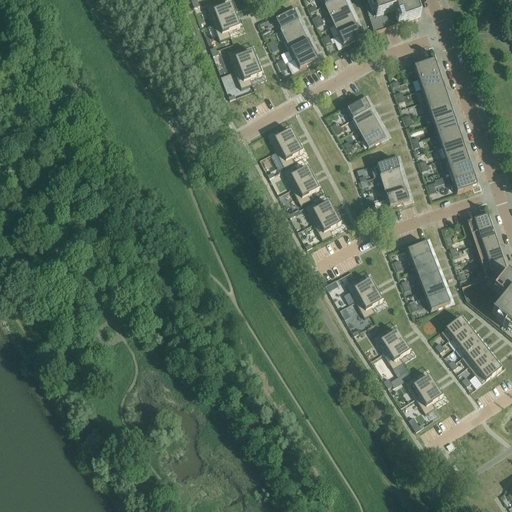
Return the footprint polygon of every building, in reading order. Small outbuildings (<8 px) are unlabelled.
[(342,0),(320,0),(324,9),(342,0)] [(347,10),(342,0),(324,9),(329,18),(347,10)] [(419,21),(412,0),(361,0),(374,35),(373,35),(373,36),(419,21)] [(217,5),(206,10),(213,27),(235,18),(231,7),(219,11),(217,5)] [(352,19),(347,10),(329,18),(333,28),(352,19)] [(279,18),(266,25),(267,27),(269,32),(277,28),(280,33),(298,24),(293,14),(288,17),(282,19),(281,20),(279,18)] [(235,18),(213,27),(219,45),(230,40),(228,34),(240,30),(235,18)] [(357,29),(352,19),(333,28),(338,38),(357,29)] [(280,34),(275,36),(280,45),(284,42),(284,43),(303,34),(298,24),(280,33),(280,34)] [(338,38),(332,40),(334,45),(338,52),(350,47),(349,45),(361,40),(357,29),(338,38)] [(308,44),(303,34),(284,43),(289,53),(308,44)] [(312,53),(308,44),(289,53),(294,62),(312,53)] [(236,54),(227,57),(234,75),(257,66),(252,54),(241,59),(238,53),(236,54)] [(294,62),(287,66),(292,77),(299,73),(299,72),(306,69),(312,66),(317,63),(312,53),(294,62)] [(438,75),(434,63),(413,70),(417,81),(438,75)] [(257,66),(234,75),(241,92),(252,88),(250,82),(261,77),(257,66)] [(442,86),(438,75),(417,81),(421,93),(442,86)] [(445,97),(442,86),(421,93),(425,104),(445,97)] [(449,109),(445,97),(425,104),(429,116),(449,109)] [(352,123),(370,112),(364,103),(346,113),(352,123)] [(453,120),(449,109),(429,116),(433,127),(453,120)] [(357,132),(375,122),(370,112),(352,123),(357,132)] [(457,132),(453,120),(433,127),(437,139),(457,132)] [(362,141),(380,131),(375,122),(357,132),(362,141)] [(368,151),(386,141),(380,131),(362,141),(368,151)] [(461,143),(457,132),(437,139),(441,150),(461,143)] [(277,133),(266,139),(275,155),(297,144),(291,133),(280,139),(277,133)] [(465,154),(461,143),(441,150),(445,161),(465,154)] [(297,144),(275,155),(284,172),(292,168),(294,166),(291,161),(302,155),(297,144)] [(469,166),(465,154),(445,161),(449,173),(469,166)] [(399,173),(396,162),(376,168),(379,179),(399,173)] [(473,177),(469,166),(449,173),(452,184),(473,177)] [(293,170),(283,176),(292,193),(313,181),(307,170),(296,176),(293,170)] [(402,183),(399,173),(379,179),(382,189),(402,183)] [(477,189),(473,177),(452,184),(457,196),(477,189)] [(313,181),(292,193),(300,209),(311,204),(308,198),(319,192),(313,181)] [(405,193),(402,183),(382,189),(386,199),(405,193)] [(409,204),(405,193),(386,199),(389,210),(409,204)] [(312,206),(304,211),(313,227),(335,216),(329,205),(318,210),(315,205),(312,206)] [(335,216),(313,227),(322,244),(332,238),(329,233),(340,227),(335,216)] [(491,231),(487,219),(467,225),(471,238),(491,231)] [(495,242),(491,231),(471,238),(475,249),(495,242)] [(499,253),(495,242),(475,249),(478,260),(499,253)] [(430,256),(425,246),(406,253),(411,264),(430,256)] [(503,265),(499,253),(478,260),(482,271),(503,265)] [(433,266),(430,256),(411,264),(414,273),(433,266)] [(506,276),(503,265),(482,271),(486,283),(506,276)] [(437,276),(433,266),(414,273),(418,284),(437,276)] [(441,286),(437,276),(418,284),(422,294),(441,286)] [(511,280),(506,276),(486,283),(461,291),(466,304),(511,341),(511,280)] [(349,295),(343,299),(348,307),(354,304),(355,305),(376,293),(370,282),(359,289),(356,283),(346,289),(349,295)] [(445,296),(441,286),(422,294),(426,304),(445,296)] [(376,293),(355,305),(364,322),(374,316),(371,310),(382,304),(376,293)] [(449,307),(445,296),(426,304),(430,314),(449,307)] [(345,311),(340,314),(345,322),(349,320),(345,311)] [(449,329),(441,335),(448,344),(448,345),(452,342),(452,341),(467,329),(460,320),(454,325),(449,329)] [(467,329),(452,341),(452,342),(458,350),(474,338),(467,329)] [(382,335),(372,341),(383,357),(403,344),(396,333),(386,340),(382,335)] [(474,338),(458,350),(465,358),(480,346),(474,338)] [(403,344),(383,357),(393,373),(403,366),(399,361),(410,354),(403,344)] [(465,358),(461,361),(468,370),(487,355),(480,346),(465,358)] [(487,355),(468,370),(475,378),(494,363),(487,355)] [(494,363),(475,378),(482,387),(489,381),(495,377),(501,372),(494,363)] [(412,381),(405,386),(415,402),(435,389),(428,378),(418,385),(415,380),(412,381)] [(435,389),(415,402),(425,418),(435,411),(432,406),(442,399),(435,389)] [(413,420),(408,424),(412,430),(413,432),(416,435),(424,430),(422,426),(418,429),(413,420)]
